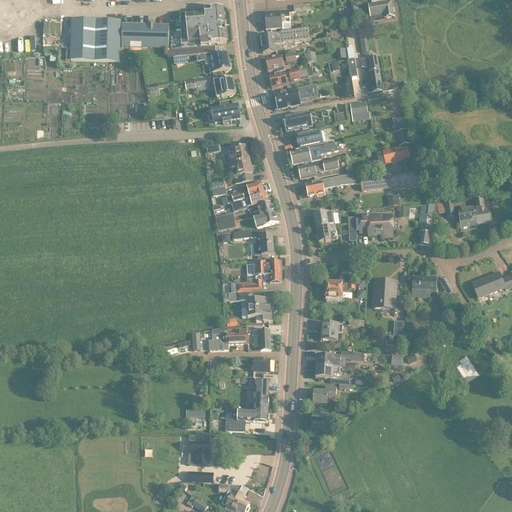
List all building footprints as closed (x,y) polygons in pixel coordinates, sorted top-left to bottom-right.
[(368,7),(370,19),(383,17),(384,19),(392,17),(390,3),(368,7)] [(204,15),(185,17),(185,15),(185,14),(178,15),(179,16),(179,17),(180,30),(180,46),(188,45),(188,42),(198,41),(199,41),(200,44),(200,46),(226,44),(222,9),(210,10),(210,11),(204,12),(204,15)] [(289,24),(288,13),(272,14),(272,17),(264,17),(265,32),(281,30),(281,32),(290,31),(289,24)] [(118,64),(119,22),(70,21),(69,62),(118,64)] [(168,28),(122,27),(121,47),(167,48),(168,28)] [(262,54),(275,53),(275,48),(282,46),(282,45),(309,42),(309,40),(315,40),(314,30),(307,31),(308,32),(280,35),(280,36),(260,38),(262,54)] [(357,34),(361,55),(368,54),(365,36),(362,36),(362,33),(357,34)] [(214,48),(166,53),(166,59),(173,59),(186,58),(204,56),(214,55),(214,48)] [(313,62),(312,54),(304,55),(306,64),(313,62)] [(214,55),(204,56),(206,66),(210,65),(211,75),(212,74),(216,74),(222,73),(224,74),(226,74),(227,72),(229,72),(230,69),(230,66),(228,64),(226,55),(225,55),(214,57),(214,55)] [(296,64),(294,56),(284,57),(286,65),(296,64)] [(265,66),(264,66),(265,72),(267,71),(267,73),(276,71),(276,74),(284,73),(280,57),(264,61),(265,66)] [(186,58),(173,59),(174,66),(186,64),(186,58)] [(377,58),(360,61),(361,69),(363,69),(367,95),(382,93),(377,58)] [(353,60),(347,61),(350,79),(356,78),(353,60)] [(289,81),(299,80),(297,72),(288,74),(289,81)] [(270,89),(271,90),(286,86),(283,75),(268,78),(269,83),(268,83),(269,89),(270,89)] [(194,82),(184,84),(185,90),(210,85),(209,79),(194,82)] [(213,83),(216,100),(226,98),(228,99),(230,98),(232,97),(234,96),(233,96),(235,94),(234,91),(232,89),(231,80),(213,83)] [(352,97),(351,86),(344,87),(340,88),(342,98),(352,97)] [(296,92),(271,97),(275,112),(312,104),(312,105),(334,102),(333,96),(321,97),(321,94),(310,96),(308,88),(296,90),(296,92)] [(365,104),(349,106),(351,119),(367,116),(365,104)] [(219,107),(220,109),(212,110),(214,124),(222,123),(222,125),(231,123),(230,121),(238,120),(236,106),(228,107),(228,105),(219,107)] [(174,109),(156,109),(157,118),(174,118),(174,109)] [(309,114),(281,120),(284,132),(285,132),(285,134),(296,131),(295,130),(301,129),(301,130),(312,128),(311,126),(312,126),(309,114)] [(395,131),(405,128),(404,120),(393,122),(395,131)] [(298,150),(320,146),(326,145),(323,131),(317,132),(318,133),(295,138),(298,150)] [(400,148),(411,145),(408,131),(397,133),(400,148)] [(334,144),(331,145),(289,154),(291,160),(289,160),(291,165),(292,165),(292,167),(320,161),(319,156),(336,152),(334,144)] [(384,164),(384,166),(405,162),(407,173),(419,171),(413,147),(406,147),(382,153),(375,155),(378,165),(384,164)] [(228,171),(231,170),(250,167),(247,148),(231,152),(225,153),(228,171)] [(336,161),(297,169),(299,174),(298,175),(299,178),(300,180),(300,181),(316,178),(314,172),(317,171),(318,173),(319,174),(338,170),(336,161)] [(251,175),(250,167),(231,170),(234,186),(249,183),(253,183),(251,175)] [(360,185),(361,192),(390,189),(389,176),(360,179),(360,177),(342,178),(314,184),(314,185),(305,187),(306,192),(305,192),(306,198),(307,198),(307,199),(316,197),(316,198),(323,197),(322,191),(342,186),(360,185)] [(224,189),(223,183),(210,185),(212,191),(212,192),(222,190),(222,189),(224,189)] [(262,184),(242,189),(243,192),(242,193),(244,201),(265,195),(262,184)] [(222,190),(212,192),(213,198),(223,196),(222,190)] [(233,195),(225,198),(227,206),(231,205),(231,204),(244,201),(242,193),(239,193),(239,191),(233,193),(233,195)] [(231,204),(231,205),(233,214),(247,211),(247,208),(251,207),(267,203),(265,195),(244,201),(231,204)] [(474,208),(458,212),(461,232),(476,229),(476,225),(489,223),(487,210),(484,210),(482,201),(474,202),(474,208)] [(437,205),(436,205),(435,215),(436,216),(436,212),(442,212),(442,210),(444,209),(446,219),(454,218),(452,203),(437,206),(437,205)] [(274,214),(272,204),(257,208),(252,209),(253,213),(258,212),(259,218),(274,214)] [(422,207),(417,236),(420,236),(418,246),(428,247),(429,235),(425,234),(427,215),(432,216),(432,215),(435,215),(436,205),(422,207)] [(342,207),(330,206),(331,213),(331,214),(343,212),(342,207)] [(407,209),(399,209),(399,217),(407,217),(407,209)] [(326,214),(313,216),(315,229),(316,230),(334,227),(331,214),(331,213),(326,214)] [(277,224),(274,214),(259,218),(261,224),(256,225),(257,229),(262,228),(277,224)] [(216,226),(238,222),(238,219),(233,220),(233,216),(215,219),(216,226)] [(380,235),(380,239),(391,238),(390,216),(358,217),(359,234),(367,233),(368,237),(375,237),(375,235),(380,235)] [(238,222),(216,226),(217,233),(235,229),(239,229),(238,222)] [(334,227),(316,230),(318,244),(330,242),(330,241),(336,241),(334,233),(336,233),(335,227),(334,227)] [(265,231),(233,235),(234,241),(256,238),(257,246),(253,246),(254,258),(273,256),(272,237),(265,237),(265,231)] [(251,294),(267,293),(267,285),(281,284),(280,263),(267,264),(267,263),(254,263),(256,280),(250,284),(231,286),(232,295),(249,294),(251,294)] [(471,285),(477,300),(503,290),(505,293),(511,290),(511,284),(509,277),(500,280),(498,274),(471,285)] [(411,299),(429,300),(429,295),(435,295),(436,279),(411,278),(411,299)] [(453,293),(450,289),(445,279),(439,283),(447,297),(453,293)] [(365,290),(365,281),(357,281),(356,289),(365,290)] [(372,310),(394,311),(396,283),(374,282),(372,310)] [(341,293),(342,293),(348,294),(348,291),(354,291),(354,283),(347,283),(347,285),(341,285),(325,284),(325,292),(323,293),(323,297),(324,298),(324,299),(341,299),(341,293)] [(356,300),(365,300),(365,292),(356,292),(356,300)] [(241,319),(247,319),(255,319),(255,324),(262,323),(262,324),(271,324),(270,300),(251,302),(251,294),(249,294),(232,295),(228,295),(229,304),(245,303),(246,309),(241,310),(241,319)] [(235,320),(225,321),(226,329),(236,327),(235,320)] [(402,337),(403,323),(393,323),(393,336),(402,337)] [(337,343),(338,334),(341,335),(341,327),(338,327),(321,326),(320,342),(337,343)] [(364,334),(372,335),(373,326),(364,326),(364,334)] [(219,335),(222,335),(222,330),(211,331),(212,352),(220,351),(219,335)] [(219,335),(220,351),(226,351),(226,346),(247,345),(246,330),(238,331),(238,334),(225,335),(222,335),(219,335)] [(259,348),(260,352),(270,352),(268,332),(257,333),(252,333),(253,348),(259,348)] [(192,352),(200,352),(199,335),(191,336),(192,352)] [(164,348),(144,353),(146,361),(166,357),(164,348)] [(143,353),(136,354),(139,369),(146,368),(144,358),(143,353)] [(316,357),(315,368),(333,369),(339,370),(341,370),(341,364),(342,362),(359,363),(360,355),(340,354),(340,360),(337,360),(337,358),(316,357)] [(402,357),(391,357),(391,365),(402,366),(402,357)] [(427,362),(424,357),(416,361),(419,366),(427,362)] [(465,357),(458,362),(461,365),(456,368),(466,384),(478,376),(465,357)] [(252,373),(253,373),(269,374),(270,361),(253,361),(248,361),(248,360),(236,360),(235,366),(247,367),(248,366),(253,366),(252,373)] [(314,379),(333,380),(337,380),(338,382),(338,386),(348,386),(348,380),(340,379),(339,378),(339,370),(333,369),(315,368),(314,379)] [(390,379),(393,384),(399,380),(395,375),(390,379)] [(250,412),(267,413),(268,382),(255,381),(255,383),(249,383),(249,390),(254,390),(254,406),(250,406),(250,412)] [(312,406),(327,407),(327,400),(334,400),(335,390),(324,389),(324,394),(313,393),(313,399),(311,399),(311,404),(312,404),(312,406)] [(237,421),(225,421),(225,432),(244,433),(245,422),(244,422),(244,420),(253,420),(253,423),(256,423),(256,426),(260,426),(260,423),(266,423),(267,413),(250,412),(250,413),(237,413),(237,421)] [(310,423),(310,427),(311,428),(311,430),(312,430),(312,434),(318,435),(319,430),(325,431),(325,423),(332,423),(342,424),(342,418),(342,414),(330,413),(330,417),(312,416),(311,422),(310,423)] [(187,455),(187,466),(208,467),(208,456),(209,456),(209,443),(208,443),(208,436),(203,435),(196,435),(196,436),(196,437),(188,437),(188,442),(187,455)] [(187,474),(187,482),(212,484),(213,476),(187,474)] [(184,493),(188,487),(182,484),(178,490),(184,493)] [(227,494),(221,505),(224,508),(231,511),(245,511),(249,507),(241,503),(246,494),(240,491),(242,487),(228,487),(229,486),(218,486),(218,494),(227,494)] [(191,508),(191,507),(198,511),(204,511),(208,507),(196,500),(192,497),(186,505),(191,508)]
